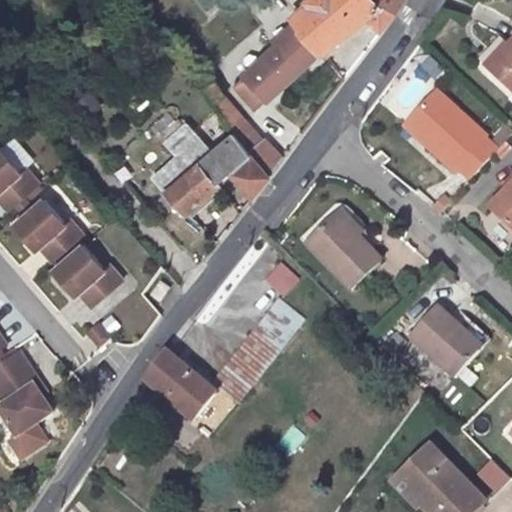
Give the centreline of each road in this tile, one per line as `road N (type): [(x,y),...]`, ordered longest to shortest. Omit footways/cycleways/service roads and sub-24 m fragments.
road 1 (residential): [(319,134),(43,511)]
road 2 (residential): [(511,308),(319,134)]
road 3 (unknown): [(120,406),(0,274)]
road 4 (residential): [(415,0),(319,134)]
